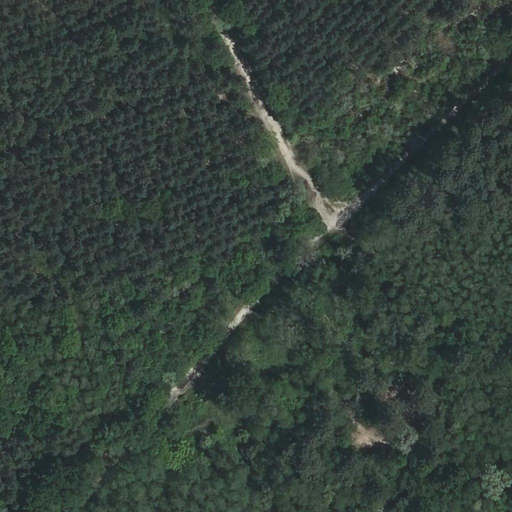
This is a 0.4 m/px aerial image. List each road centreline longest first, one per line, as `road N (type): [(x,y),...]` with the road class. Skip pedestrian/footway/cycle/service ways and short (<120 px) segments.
road 1 (track): [(48,511),(328,223),(511,51)]
road 2 (track): [(328,223),(214,0)]
